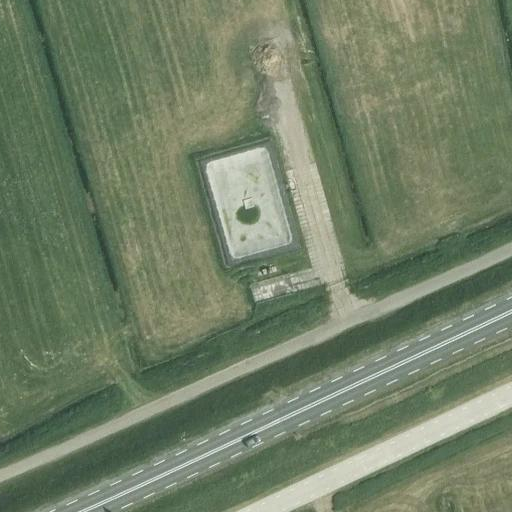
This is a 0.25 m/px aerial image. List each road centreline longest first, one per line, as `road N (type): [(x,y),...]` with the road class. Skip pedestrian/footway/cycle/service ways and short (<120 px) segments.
road 1 (unclassified): [(0,476),(511,247)]
road 2 (primary): [(80,511),(511,310)]
road 3 (unclassified): [(261,511),(511,394)]
